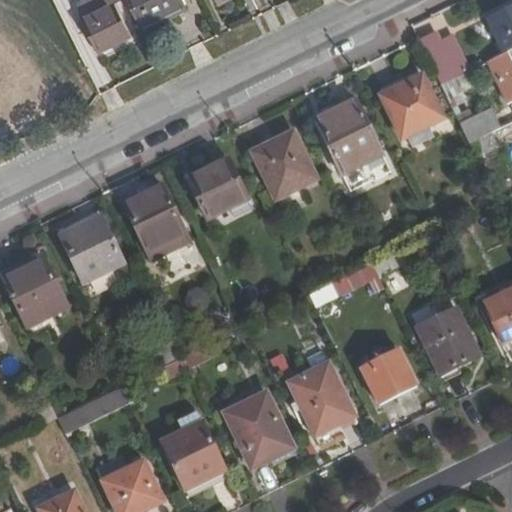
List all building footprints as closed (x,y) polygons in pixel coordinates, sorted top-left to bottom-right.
[(124,0),(140,32),(187,9),(181,0),(124,0)] [(114,7),(81,23),(96,54),(129,38),(114,7)] [(506,54),(511,50),(511,7),(489,19),(506,54)] [(437,62),(427,67),(438,88),(452,81),(441,59),(448,56),(441,42),(430,47),(437,62)] [(511,50),(506,54),(490,62),(511,101),(511,50)] [(452,81),(438,88),(445,103),(475,88),(468,73),(452,81)] [(381,97),(407,84),(405,79),(379,92),(381,97)] [(418,79),(407,84),(381,97),(379,98),(400,141),(439,121),(418,79)] [(316,123),(347,184),(385,165),(355,104),(316,123)] [(450,112),(457,127),(469,121),(462,106),(450,112)] [(466,146),(488,135),(483,124),(461,135),(466,146)] [(276,199),(295,190),(315,180),(292,135),(273,144),(275,149),(255,159),(276,199)] [(466,146),(473,159),(495,148),(488,135),(466,146)] [(190,179),(210,221),(250,201),(230,159),(190,179)] [(164,184),(145,194),(147,199),(124,211),(151,265),(194,244),(164,184)] [(299,198),(295,190),(276,199),(280,207),(299,198)] [(147,199),(145,194),(121,206),(124,211),(147,199)] [(82,286),(122,266),(99,220),(57,239),(82,286)] [(0,283),(22,324),(45,312),(63,304),(40,258),(23,267),(25,272),(0,283)] [(333,280),(339,294),(368,283),(362,269),(333,280)] [(314,305),(337,297),(332,283),(309,292),(314,305)] [(502,346),(511,341),(511,290),(482,305),(502,346)] [(417,331),(440,377),(478,357),(456,311),(417,331)] [(45,312),(22,324),(26,332),(50,321),(45,312)] [(182,356),(175,344),(157,353),(164,368),(166,367),(183,359),(182,356)] [(210,361),(203,349),(184,359),(189,369),(190,371),(210,361)] [(415,389),(397,351),(361,369),(380,407),(415,389)] [(319,356),(324,367),(328,366),(322,354),(319,356)] [(313,373),(324,367),(319,356),(318,355),(307,360),(313,373)] [(184,359),(183,359),(166,367),(171,378),(189,369),(184,359)] [(328,366),(324,367),(313,373),(290,385),(322,450),(345,439),(342,432),(339,427),(355,419),(328,366)] [(128,405),(121,390),(58,420),(66,436),(128,405)] [(291,446),(266,396),(225,417),(252,470),(270,461),(268,457),(291,446)] [(57,418),(49,404),(35,410),(43,428),(58,420),(57,418)] [(339,427),(342,432),(357,424),(355,419),(339,427)] [(226,470),(203,424),(162,444),(186,490),(226,470)] [(145,511),(163,503),(144,466),(104,486),(117,511),(145,511)] [(39,511),(88,511),(78,492),(39,511)]
